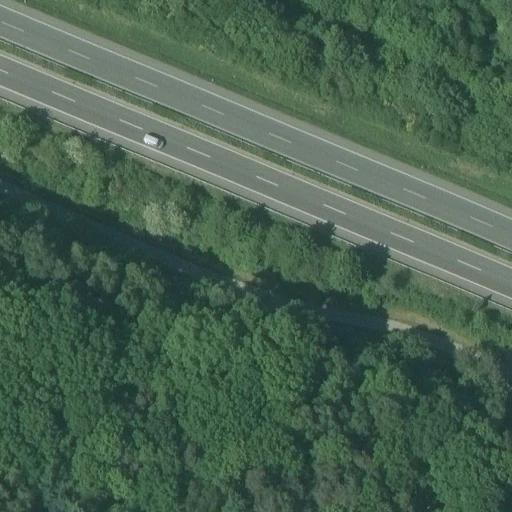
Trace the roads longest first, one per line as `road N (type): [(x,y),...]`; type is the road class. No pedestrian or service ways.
road 1 (motorway): [(511,239),(0,28)]
road 2 (motorway): [(0,80),(511,288)]
road 3 (track): [(262,297),(0,187)]
road 4 (track): [(511,388),(382,327),(262,297)]
road 5 (track): [(166,511),(258,456),(262,297)]
